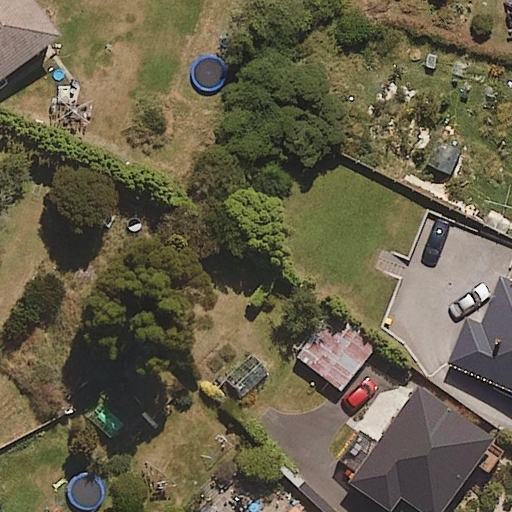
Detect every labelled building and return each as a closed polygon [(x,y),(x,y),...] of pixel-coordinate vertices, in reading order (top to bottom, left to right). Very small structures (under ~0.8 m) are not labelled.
[(0,0),(0,79),(52,42),(21,0),(0,0)] [(469,145),(438,134),(425,168),(457,179),(469,145)] [(511,273),(496,310),(485,305),(465,351),(511,371),(511,273)] [(360,368),(328,338),(308,362),(346,388),(360,368)] [(454,405),(420,385),(381,445),(361,428),(341,458),(405,502),(414,489),(445,511),(449,511),(506,434),(454,405)]
